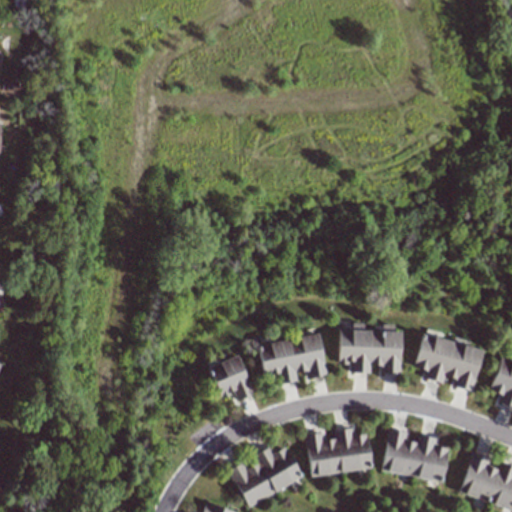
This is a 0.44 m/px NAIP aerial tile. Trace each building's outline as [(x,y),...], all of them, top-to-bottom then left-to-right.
[(398,374),(398,332),(391,332),(391,325),(380,324),(379,331),(361,331),(361,323),(350,323),(350,330),(336,330),(336,364),(349,364),(349,373),(367,373),(367,366),(379,366),(379,374),(398,374)] [(323,375),(316,334),(255,345),(260,374),(275,371),(277,384),(295,381),(294,373),(305,371),(306,378),(323,375)] [(480,349),(419,335),(411,368),(424,370),(422,379),(440,383),(442,376),(453,379),(451,387),(470,391),(480,349)] [(206,365),(217,399),(231,394),(233,400),(250,395),(237,356),(206,365)] [(511,360),(511,362),(497,358),(486,391),(499,395),(496,403),(511,407),(511,360)] [(308,476),(369,469),(365,434),(350,435),(350,428),(331,430),(332,438),(321,440),(320,433),(303,435),(308,476)] [(379,471),(440,481),(446,448),(432,446),(434,438),(415,435),(414,442),(403,440),(404,432),(386,429),(379,471)] [(245,507),(300,478),(283,446),(270,453),(267,447),(250,455),(255,463),(243,469),(240,463),(225,470),(245,507)] [(511,509),(511,466),(497,463),(496,469),(484,465),(486,457),(469,452),(457,494),(511,509)] [(233,511),(234,511),(202,503),(199,511),(233,511)]
